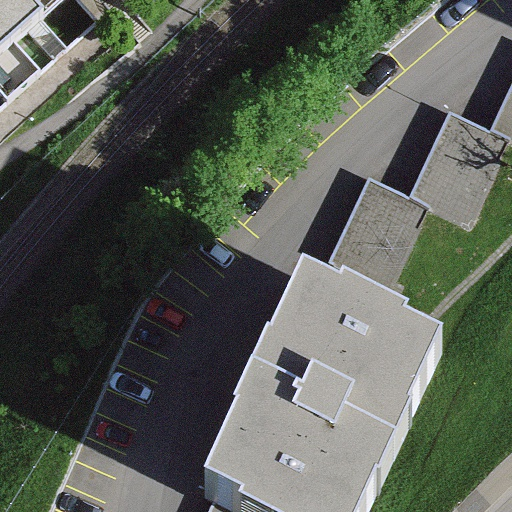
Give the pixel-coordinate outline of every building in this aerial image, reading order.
[(12,0),(0,0),(0,68),(42,31),(12,0)] [(511,99),(495,139),(507,144),(511,146),(511,99)] [(507,144),(495,139),(448,119),(412,204),(431,213),(470,229),(507,144)] [(431,213),(412,204),(367,185),(330,271),(394,299),(431,213)] [(376,511),(436,377),(295,315),(209,511),(376,511)]
